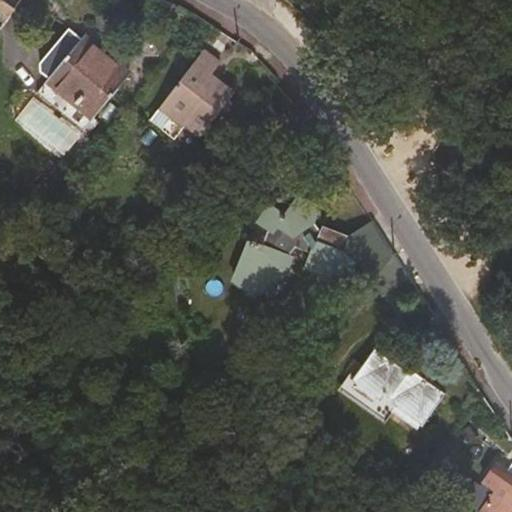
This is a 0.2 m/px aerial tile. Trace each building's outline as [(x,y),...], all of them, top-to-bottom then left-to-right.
[(0,0),(0,14),(5,18),(11,9),(0,0)] [(0,0),(11,9),(17,0),(0,0)] [(53,74),(99,111),(130,74),(84,36),(83,38),(71,28),(42,62),(43,71),(50,77),(53,74)] [(151,124),(175,142),(190,121),(207,134),(232,100),(230,91),(211,77),(219,64),(203,52),(151,124)] [(38,92),(83,131),(99,111),(53,74),(50,77),(38,92)] [(252,243),(240,279),(257,291),(277,278),(290,278),(294,264),(291,260),(299,250),(314,256),(309,270),(349,285),(357,263),(377,276),(393,254),(372,222),(352,238),(317,226),(320,213),(301,200),(287,218),(270,206),(258,224),(274,235),(268,248),(252,243)] [(377,276),(373,282),(389,305),(416,288),(393,254),(377,276)] [(377,349),(349,392),(376,410),(384,399),(396,407),(424,427),(447,393),(418,373),(417,376),(411,373),(413,370),(409,367),(406,370),(377,349)] [(384,399),(376,410),(388,419),(396,407),(384,399)] [(511,511),(511,467),(500,459),(487,477),(499,486),(485,506),(492,511),(511,511)]
